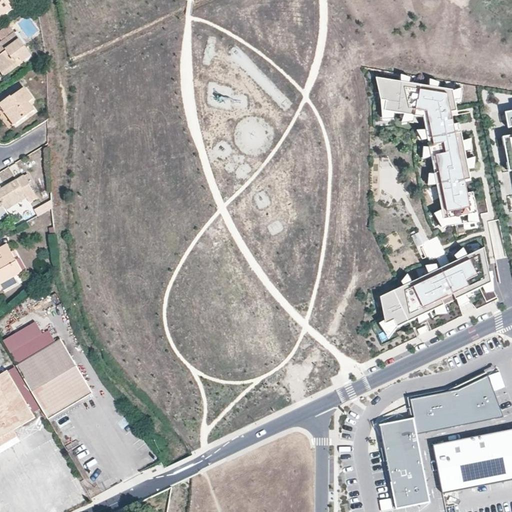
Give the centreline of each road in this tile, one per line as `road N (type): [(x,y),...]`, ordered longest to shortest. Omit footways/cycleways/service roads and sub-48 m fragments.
road 1 (tertiary): [(316,407),(94,511)]
road 2 (tertiary): [(511,315),(316,407)]
